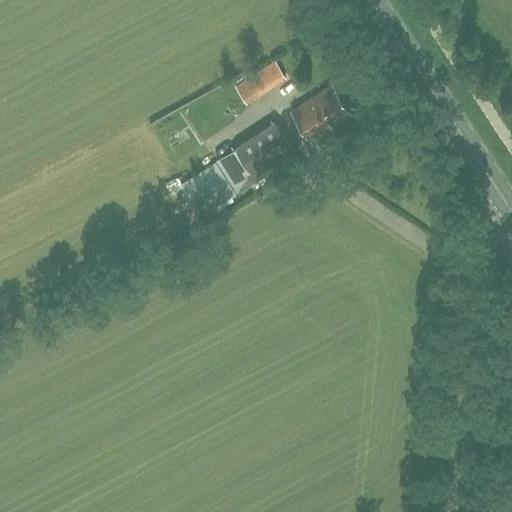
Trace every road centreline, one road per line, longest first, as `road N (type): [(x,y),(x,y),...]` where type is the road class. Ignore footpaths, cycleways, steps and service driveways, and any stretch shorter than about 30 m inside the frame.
road 1 (unclassified): [(459,511),(481,309),(490,264),(511,239)]
road 2 (primary): [(511,214),(369,0)]
